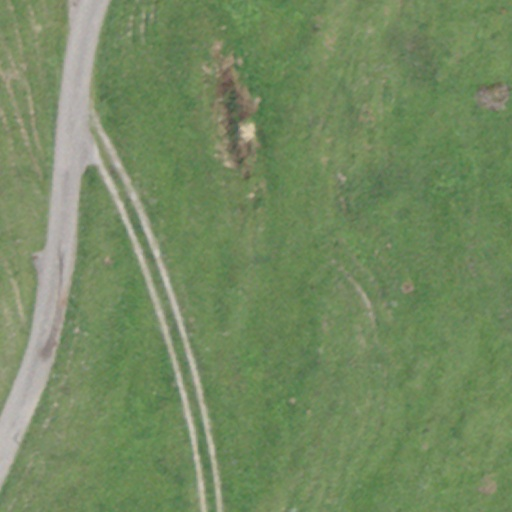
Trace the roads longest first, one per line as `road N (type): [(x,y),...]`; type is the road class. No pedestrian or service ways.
road 1 (unclassified): [(0,444),(43,342),(85,33),(98,0)]
road 2 (track): [(78,121),(111,170),(195,418),(207,511)]
